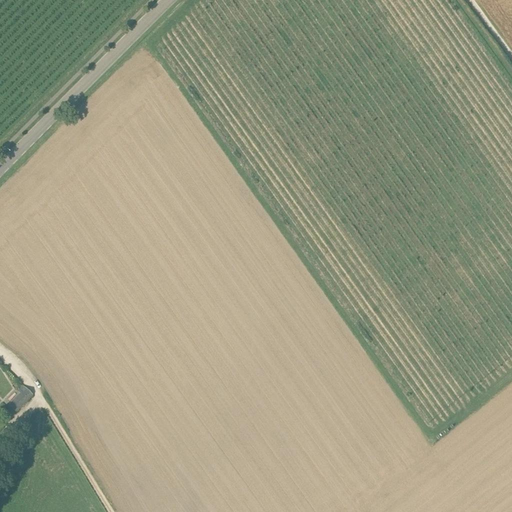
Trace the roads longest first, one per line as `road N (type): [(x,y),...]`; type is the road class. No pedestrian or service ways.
road 1 (tertiary): [(0,169),(169,0)]
road 2 (track): [(111,511),(45,404)]
